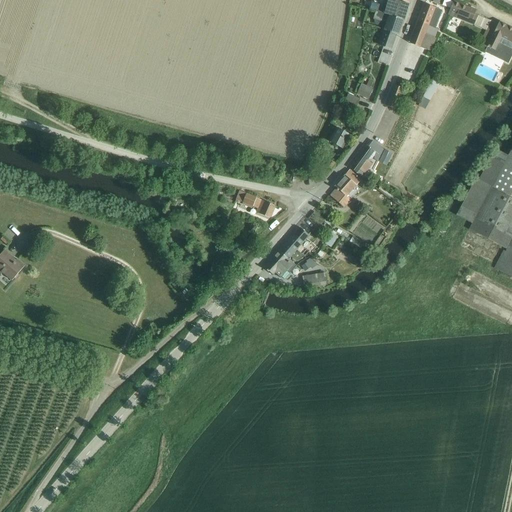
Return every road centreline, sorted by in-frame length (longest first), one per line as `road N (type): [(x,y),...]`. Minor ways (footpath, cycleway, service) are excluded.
road 1 (tertiary): [(36,511),(310,204)]
road 2 (unclassified): [(310,204),(0,115)]
road 3 (track): [(30,511),(107,389),(232,292)]
road 4 (tertiary): [(310,204),(367,132),(418,0)]
road 5 (track): [(511,285),(444,250),(437,264),(452,289)]
